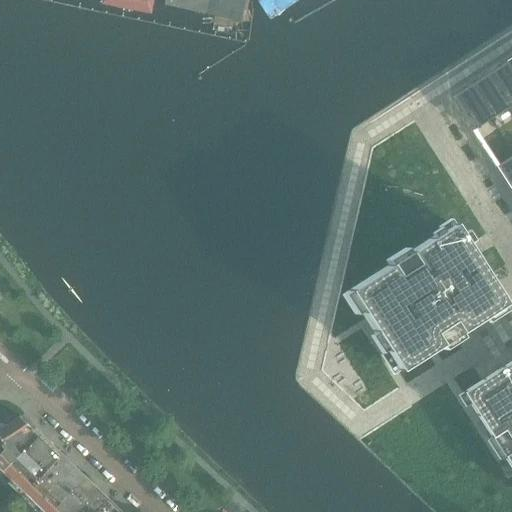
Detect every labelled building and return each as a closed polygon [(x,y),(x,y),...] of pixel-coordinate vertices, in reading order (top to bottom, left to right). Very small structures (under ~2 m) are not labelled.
[(511,57),(503,63),(511,76),(511,57)] [(511,76),(503,63),(486,74),(508,108),(511,104),(511,76)] [(486,74),(469,85),(490,119),(508,108),(486,74)] [(469,85),(450,97),(472,130),(490,119),(469,85)] [(490,119),(472,130),(495,166),(511,155),(511,104),(508,108),(490,119)] [(511,155),(495,166),(507,185),(511,181),(511,155)] [(450,225),(346,291),(364,320),(397,371),(425,353),(501,304),(484,278),(472,259),(465,247),(450,225)] [(511,359),(481,380),(461,393),(511,471),(511,359)] [(0,468),(2,470),(5,467),(38,435),(29,427),(30,424),(25,420),(21,420),(18,418),(4,427),(0,425),(0,468)] [(12,478),(25,491),(59,458),(46,445),(46,440),(42,436),(40,437),(38,435),(5,467),(14,476),(12,478)] [(41,502),(51,511),(84,477),(77,470),(72,470),(59,458),(25,491),(39,504),(41,502)] [(92,511),(104,501),(92,489),(92,485),(84,477),(51,511),(92,511)] [(115,511),(104,501),(92,511),(115,511)]
